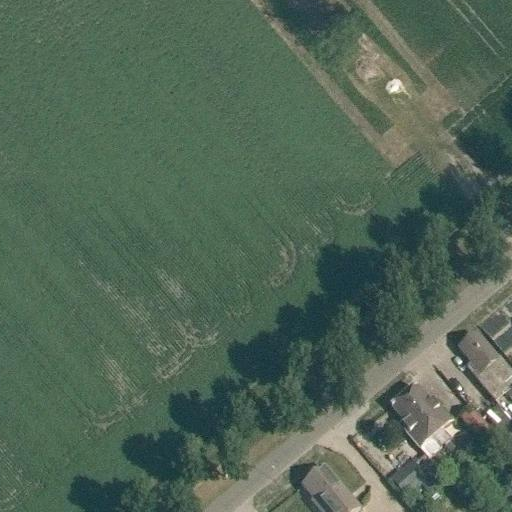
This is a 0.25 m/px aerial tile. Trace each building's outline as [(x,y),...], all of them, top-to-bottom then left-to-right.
[(506,396),(511,403),(511,375),(500,361),(498,362),(477,338),(459,353),(472,368),(470,371),(478,377),(479,376),(484,382),(479,386),(495,405),(506,396)] [(403,400),(444,447),(450,442),(442,434),(453,425),(432,402),(429,405),(416,390),(403,400)] [(400,427),(421,452),(431,443),(438,452),(444,447),(403,400),(391,410),(403,424),(400,427)] [(511,439),(511,420),(500,407),(487,418),(509,442),(511,439)] [(461,417),(480,440),(491,430),(472,408),(461,417)] [(412,461),(388,481),(407,501),(418,493),(418,489),(428,480),(412,461)] [(315,503),(313,505),(319,511),(358,511),(359,511),(325,471),(303,489),(315,503)]
